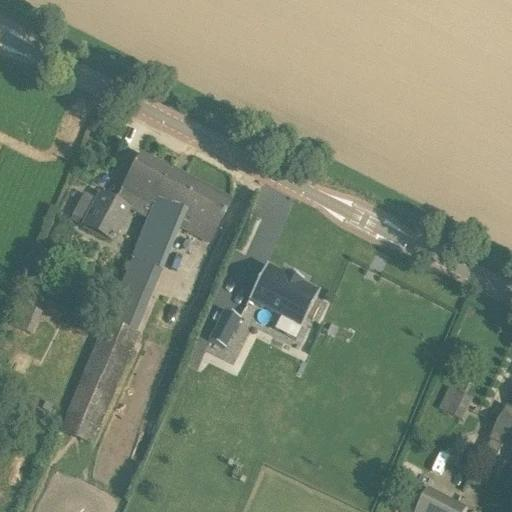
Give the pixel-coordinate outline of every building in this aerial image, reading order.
[(129,212),(147,222),(173,174),(140,156),(127,181),(127,182),(116,202),(100,193),(80,229),(111,245),(129,212)] [(173,174),(147,222),(144,228),(168,241),(176,227),(209,245),(230,205),(173,174)] [(266,268),(249,303),(284,320),(288,313),(306,322),(307,320),(312,322),(320,307),(315,305),(320,295),(302,285),(303,283),(286,274),(285,277),(266,268)] [(23,307),(20,328),(34,330),(37,308),(23,307)] [(241,321),(224,313),(209,343),(225,352),(241,321)] [(140,335),(137,334),(106,321),(65,417),(99,431),(140,335)] [(446,386),(436,410),(462,421),(472,396),(446,386)] [(511,410),(507,408),(489,442),(491,443),(487,451),(499,457),(503,449),(511,453),(511,410)] [(476,471),(471,480),(486,488),(490,478),(476,471)] [(429,491),(418,511),(466,511),(467,510),(429,491)]
